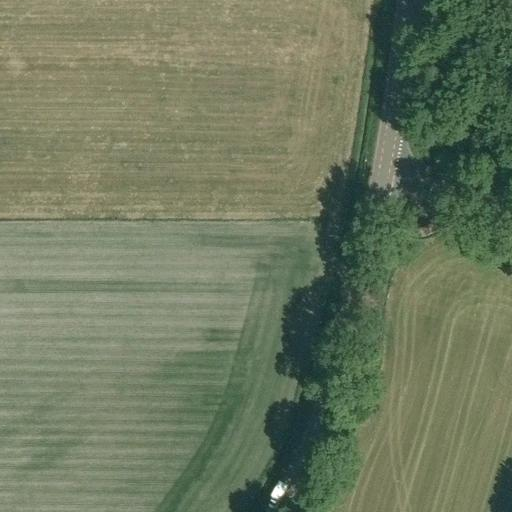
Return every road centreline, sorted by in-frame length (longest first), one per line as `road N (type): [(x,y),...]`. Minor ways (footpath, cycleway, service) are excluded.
road 1 (tertiary): [(280,511),(324,417),(384,175)]
road 2 (tertiary): [(384,175),(408,0)]
road 3 (unclassified): [(511,223),(384,175)]
